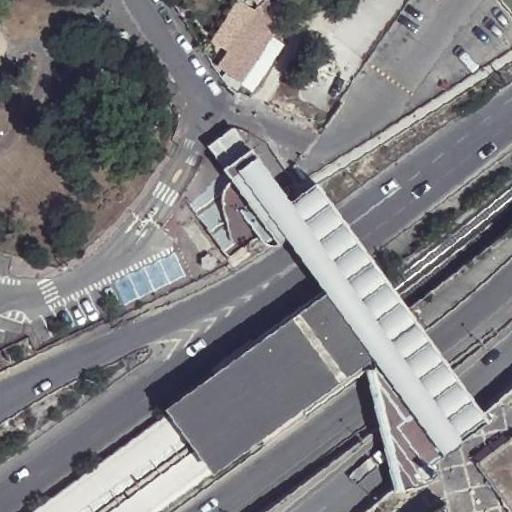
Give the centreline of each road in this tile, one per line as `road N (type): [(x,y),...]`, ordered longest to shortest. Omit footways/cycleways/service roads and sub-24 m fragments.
road 1 (trunk): [(446,165),(0,497)]
road 2 (trunk): [(211,511),(511,284)]
road 3 (primary): [(285,252),(0,406)]
road 4 (primary): [(324,511),(511,352)]
road 5 (primary): [(446,165),(285,252)]
road 6 (residential): [(140,0),(206,104)]
